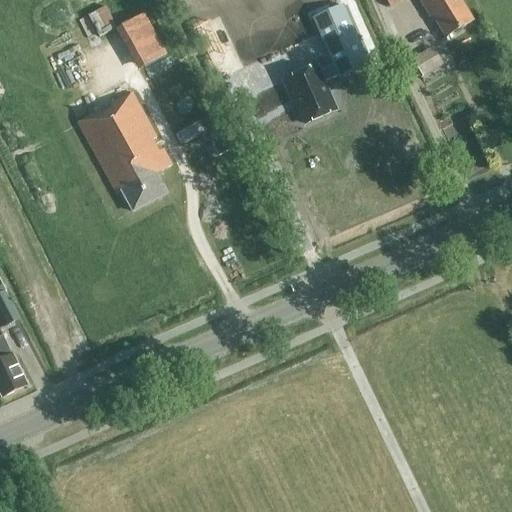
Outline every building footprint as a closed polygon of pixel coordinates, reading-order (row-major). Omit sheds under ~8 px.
[(206,0),(233,55),(294,26),(285,8),(301,0),(206,0)] [(419,0),(429,17),(433,15),(447,38),(471,23),(457,0),(419,0)] [(336,88),(334,83),(297,99),(306,120),(313,117),(324,141),(354,127),(341,99),(355,92),(350,81),(336,88)] [(172,167),(132,95),(78,125),(117,196),(122,194),(133,214),(167,195),(156,175),(172,167)] [(219,157),(229,152),(210,117),(178,134),(184,144),(196,138),(201,148),(211,142),(219,157)] [(314,181),(331,173),(326,162),(299,175),(304,185),(307,184),(312,195),(309,197),(322,225),(367,204),(354,176),(319,193),(314,181)] [(20,285),(7,293),(24,319),(36,311),(20,285)] [(19,323),(5,296),(0,298),(0,314),(8,329),(19,323)] [(0,395),(2,400),(27,387),(12,356),(11,357),(2,339),(0,339),(0,395)]
